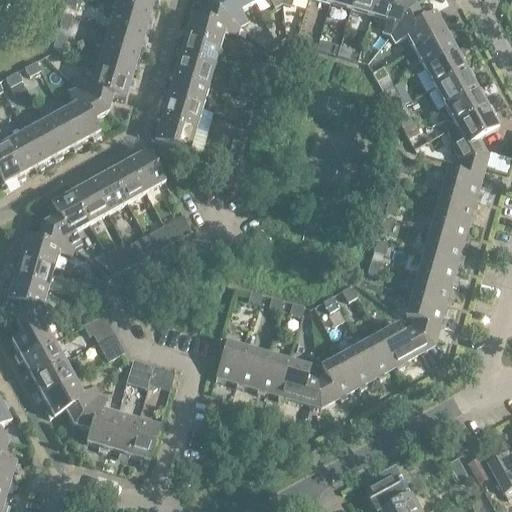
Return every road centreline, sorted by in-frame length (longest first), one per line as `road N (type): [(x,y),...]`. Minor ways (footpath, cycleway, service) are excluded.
road 1 (tertiary): [(273,511),(480,401)]
road 2 (residential): [(141,511),(119,490),(60,471),(47,511)]
